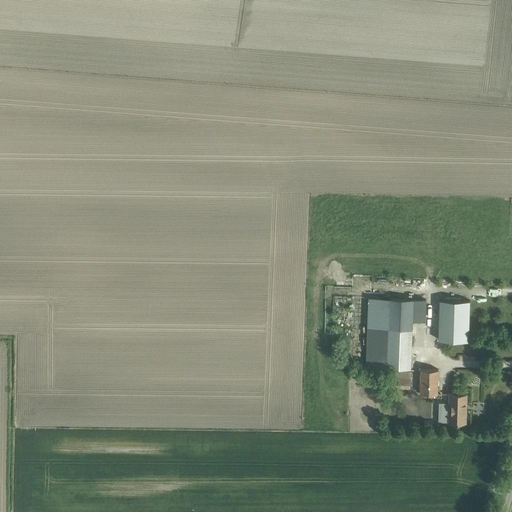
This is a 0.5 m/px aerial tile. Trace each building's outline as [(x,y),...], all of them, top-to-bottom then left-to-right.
[(363,277),(364,285),(372,285),(371,277),(363,277)] [(369,296),(366,365),(410,367),(413,298),(369,296)] [(439,299),(438,339),(468,340),(468,331),(469,300),(439,299)] [(338,302),(337,311),(349,312),(350,304),(338,302)] [(421,368),(420,392),(437,393),(438,368),(421,368)] [(394,371),(393,387),(410,388),(411,371),(394,371)] [(439,402),(439,420),(448,421),(465,421),(466,393),(449,393),(449,402),(439,402)]
